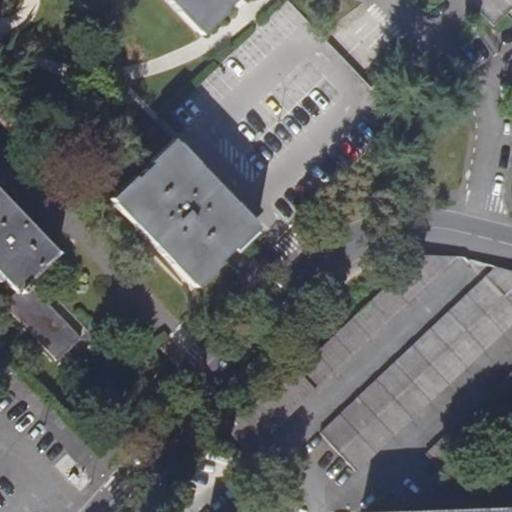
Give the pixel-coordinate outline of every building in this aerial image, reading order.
[(0,0),(0,275),(4,280),(17,294),(5,306),(58,362),(82,339),(29,284),(58,254),(0,193),(0,0)] [(167,0),(198,33),(231,0),(167,0)] [(239,0),(231,0),(198,33),(202,36),(239,0)] [(111,199),(115,203),(176,144),(173,140),(111,199)] [(191,284),(253,223),(176,144),(115,203),(191,284)] [(258,229),(253,223),(191,284),(195,288),(258,229)] [(262,392),(225,428),(249,454),(457,259),(454,257),(419,256),(297,372),(289,364),(262,392)] [(511,327),(511,289),(503,297),(485,279),(321,435),(357,473),(511,327)] [(511,411),(511,373),(426,456),(445,476),(511,411)]
